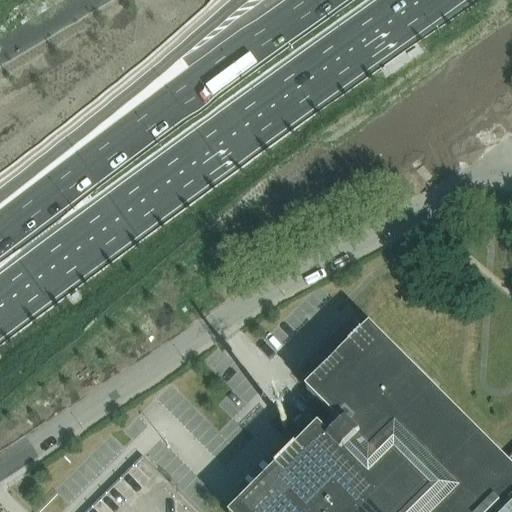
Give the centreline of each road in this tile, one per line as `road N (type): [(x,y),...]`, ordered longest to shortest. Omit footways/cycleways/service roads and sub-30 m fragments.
road 1 (unclassified): [(0,473),(247,299),(511,151)]
road 2 (trunk): [(0,280),(396,0)]
road 3 (trunk): [(310,0),(0,219)]
road 4 (trunk): [(240,0),(0,199)]
